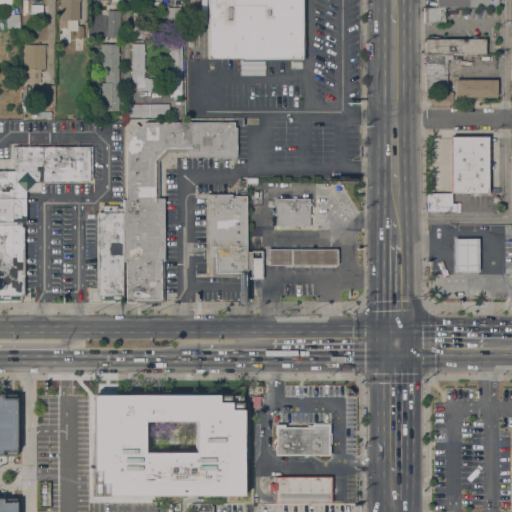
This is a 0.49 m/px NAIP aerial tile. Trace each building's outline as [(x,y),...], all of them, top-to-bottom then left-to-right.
[(60,0),(79,0),(79,20),(77,20),(77,22),(67,22),(67,20),(60,20),(60,0)] [(206,24),(206,0),(197,0),(197,3),(200,3),(200,24),(206,24)] [(304,0),(304,61),(241,61),(241,58),(208,58),(208,0),(304,0)] [(437,0),(498,0),(498,7),(444,7),(444,8),(437,8),(437,0)] [(184,7),(184,20),(167,20),(167,7),(184,7)] [(6,9),(19,8),(20,28),(7,28),(6,9)] [(444,8),(444,22),(423,22),(423,9),(437,9),(437,8),(444,8)] [(107,10),(120,11),(120,36),(117,36),(117,42),(108,41),(108,37),(107,37),(107,10)] [(133,12),(151,12),(151,34),(149,34),(150,37),(133,38),(133,12)] [(83,38),(74,38),(74,25),(83,25),(83,38)] [(425,39),(484,40),(485,54),(452,54),(425,54),(425,39)] [(155,91),(151,91),(151,92),(148,92),(148,91),(136,90),(136,82),(133,82),(133,79),(132,79),(132,67),(131,67),(131,65),(132,65),(132,50),(130,50),(130,48),(132,48),(132,43),(144,44),(144,52),(145,52),(145,54),(144,54),(144,69),(145,69),(145,72),(144,72),(144,78),(144,77),(147,77),(147,78),(155,78),(155,91)] [(118,52),(119,52),(119,55),(118,55),(118,61),(119,61),(119,64),(118,64),(118,90),(120,90),(120,94),(118,94),(118,100),(120,100),(120,102),(118,102),(118,111),(101,111),(101,90),(99,90),(99,87),(101,87),(101,83),(105,83),(105,72),(101,72),(101,67),(99,67),(99,64),(101,64),(101,52),(99,52),(99,49),(100,49),(100,44),(118,44),(118,52)] [(182,97),(178,97),(178,99),(173,99),(173,97),(170,97),(170,89),(168,89),(168,86),(170,86),(170,72),(168,72),(168,69),(170,69),(170,54),(169,54),(169,52),(170,52),(170,44),(182,44),(182,97)] [(45,45),(45,69),(41,69),(41,73),(40,73),(40,83),(27,83),(27,72),(26,72),(26,68),(27,68),(26,64),(24,64),(24,52),(22,52),(22,45),(45,45)] [(425,64),(425,54),(452,54),(452,59),(446,59),(446,64),(425,64)] [(446,90),(452,92),(452,101),(426,100),(426,90),(425,90),(422,90),(423,74),(425,74),(425,64),(446,64),(446,90)] [(497,80),(497,97),(455,97),(455,80),(497,80)] [(54,105),(49,105),(49,107),(43,107),(43,105),(40,105),(40,85),(55,85),(54,105)] [(169,104),(169,117),(125,117),(124,104),(169,104)] [(184,151),(167,151),(158,161),(158,198),(163,198),(163,302),(154,302),(126,302),(126,262),(123,262),(123,199),(126,199),(126,141),(131,136),(127,132),(135,123),(140,127),(145,122),(154,122),(184,122),(234,122),(234,127),(236,127),(236,156),(186,157),(186,151),(184,151)] [(450,193),(450,136),(487,137),(487,193),(450,193)] [(0,171),(14,171),(14,168),(12,168),(12,146),(92,146),(92,179),(89,179),(89,182),(35,182),(25,192),(25,222),(23,222),(23,296),(21,296),(21,299),(0,299),(0,171)] [(451,203),(460,203),(460,212),(425,212),(425,193),(451,193),(451,203)] [(246,273),(238,273),(238,276),(212,276),(212,258),(208,258),(208,194),(231,194),(231,198),(234,198),(234,195),(246,195),(246,273)] [(309,198),(309,226),(276,226),(276,198),(309,198)] [(98,212),(102,212),(102,205),(117,205),(117,207),(122,207),(122,199),(123,199),(123,262),(122,262),(122,299),(100,299),(100,296),(98,296),(98,291),(98,212)] [(476,271),(477,238),(452,238),(452,271),(476,271)] [(266,264),(335,266),(336,249),(266,248),(266,264)] [(249,277),(261,277),(260,251),(248,251),(249,277)] [(0,511),(0,394),(15,394),(16,455),(0,455),(0,498),(16,498),(16,511),(0,511)] [(92,496),(92,394),(242,394),(242,496),(92,496)] [(277,455),(274,455),(274,445),(276,445),(276,435),(275,435),(275,424),(277,424),(284,424),(284,427),(307,427),(307,425),(312,425),(312,424),(315,424),(315,422),(327,422),(327,424),(329,424),(329,427),(331,427),(331,452),(329,452),(329,455),(327,455),(327,458),(320,458),(320,455),(307,455),(307,457),(304,457),(304,455),(277,455)] [(331,477),(331,503),(274,503),(274,491),(268,491),(268,483),(274,483),(274,477),(331,477)] [(49,482),(37,482),(36,507),(48,507),(49,482)]
